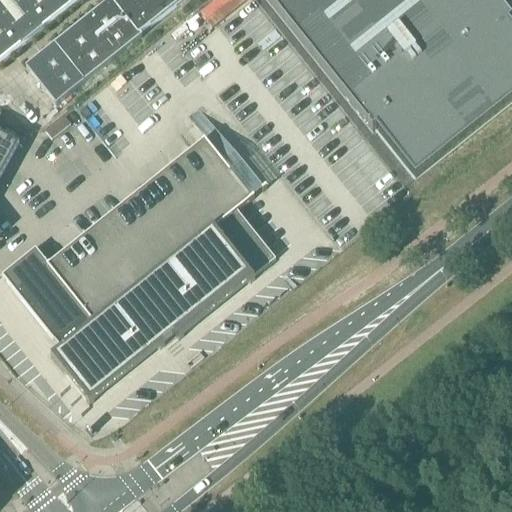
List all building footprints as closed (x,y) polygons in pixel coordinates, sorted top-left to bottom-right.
[(0,0),(0,66),(83,0),(0,0)] [(108,0),(110,2),(26,70),(56,108),(142,39),(140,37),(185,0),(108,0)] [(511,23),(493,0),(265,0),(372,134),(375,132),(415,182),(511,104),(511,30),(508,26),(511,23)] [(0,182),(19,147),(0,136),(0,182)] [(35,251),(2,278),(53,343),(54,342),(61,351),(50,359),(89,408),(164,348),(163,346),(174,337),(179,343),(254,282),(253,280),(275,262),(237,214),(254,201),(253,199),(251,201),(204,143),(48,267),(35,251)]
